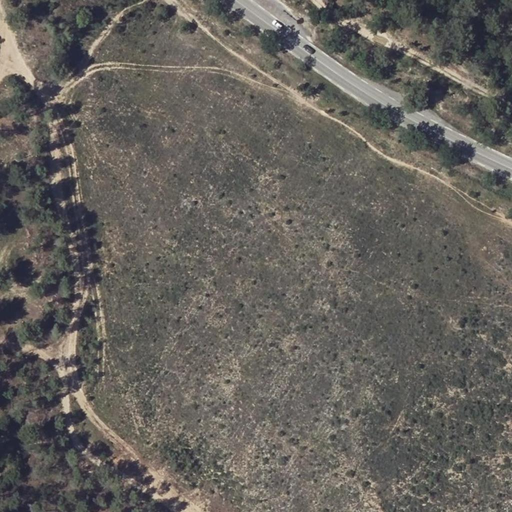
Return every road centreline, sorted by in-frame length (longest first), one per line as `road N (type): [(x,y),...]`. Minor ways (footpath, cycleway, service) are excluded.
road 1 (track): [(7,49),(35,85),(51,125),(78,289),(73,356),(83,407),(190,511)]
road 2 (primary): [(235,0),(415,126),(511,170)]
road 3 (track): [(315,0),(337,19),(511,107)]
